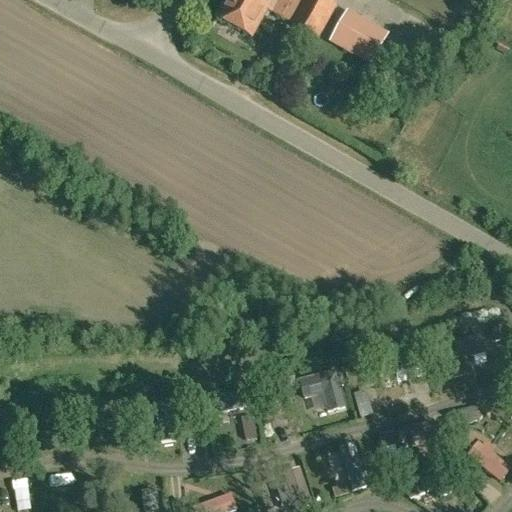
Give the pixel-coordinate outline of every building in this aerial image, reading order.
[(286,0),(226,0),(216,19),(252,39),(267,11),(271,13),(274,8),(296,20),(302,9),(286,0)] [(337,7),(325,0),(306,0),(302,9),(296,20),(293,25),(318,40),(337,7)] [(346,11),(328,43),(371,68),(389,35),(346,11)] [(500,327),(492,329),(496,343),(504,341),(500,327)] [(482,334),(446,343),(455,377),(471,373),(467,356),(487,351),(482,334)] [(326,415),(346,410),(336,372),(298,382),(303,401),(322,396),(326,415)] [(286,386),(295,384),(293,377),(284,379),(286,386)] [(201,408),(203,419),(251,410),(249,398),(248,394),(200,403),(201,408)] [(369,403),(357,406),(360,417),(372,414),(369,403)] [(169,410),(169,446),(182,446),(182,410),(169,410)] [(477,423),(471,410),(460,415),(466,428),(477,423)] [(253,417),(241,419),(245,441),(257,438),(253,417)] [(444,424),(446,433),(460,429),(457,420),(444,424)] [(433,422),(379,437),(382,450),(437,436),(433,422)] [(124,425),(113,426),(115,437),(126,436),(124,425)] [(473,444),(462,436),(456,443),(467,452),(473,444)] [(495,452),(486,444),(482,448),(478,445),(467,457),(500,485),(511,472),(492,456),(495,452)] [(411,500),(437,490),(440,498),(451,493),(448,486),(455,483),(450,470),(406,487),(411,500)] [(78,499),(76,477),(57,478),(58,500),(78,499)]
